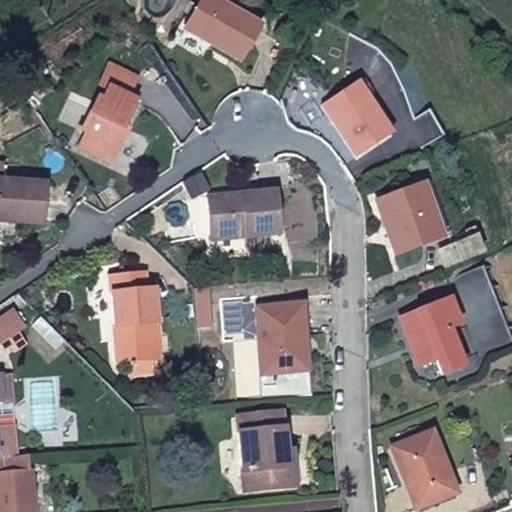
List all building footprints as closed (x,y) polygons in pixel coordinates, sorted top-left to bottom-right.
[(259,28),(209,0),(201,0),(185,28),(240,63),(259,28)] [(135,80),(109,67),(99,88),(107,93),(101,102),(96,99),(80,131),(87,134),(79,148),(111,164),(127,132),(123,130),(136,103),(127,98),(135,80)] [(390,134),(356,85),(321,108),(355,157),(390,134)] [(46,185),(0,180),(0,216),(6,217),(6,223),(43,226),(46,185)] [(421,186),(376,203),(395,255),(441,239),(421,186)] [(206,199),(209,237),(243,234),(244,238),(281,235),(277,193),(206,199)] [(116,364),(150,362),(148,325),(157,325),(154,293),(145,293),(143,274),(109,277),(116,364)] [(449,301),(400,320),(418,367),(436,360),(442,377),(462,368),(447,330),(458,326),(449,301)] [(262,376),(299,373),(296,340),(304,340),(301,308),(255,311),(262,376)] [(148,325),(150,362),(160,361),(157,325),(148,325)] [(296,340),(299,373),(307,372),(304,340),(296,340)] [(280,414),(237,418),(243,474),(248,474),(250,490),(294,486),(292,466),(285,466),(280,414)] [(0,427),(0,457),(18,456),(16,426),(0,427)] [(416,511),(455,496),(431,434),(390,451),(416,511)] [(0,457),(0,511),(34,511),(31,471),(39,470),(38,455),(18,456),(0,457)]
